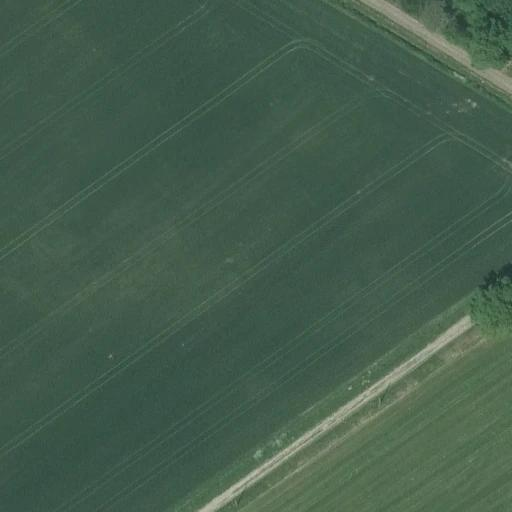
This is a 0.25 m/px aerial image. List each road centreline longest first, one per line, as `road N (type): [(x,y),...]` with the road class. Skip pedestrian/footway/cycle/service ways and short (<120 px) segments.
road 1 (track): [(207,511),(511,294)]
road 2 (track): [(364,0),(482,75)]
